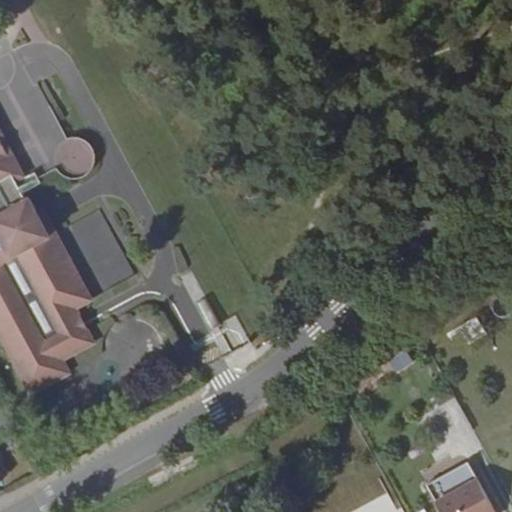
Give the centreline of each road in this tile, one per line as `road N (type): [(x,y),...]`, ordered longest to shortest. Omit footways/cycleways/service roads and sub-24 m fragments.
road 1 (residential): [(45,50),(65,53),(229,400)]
road 2 (residential): [(511,160),(318,334),(229,400)]
road 3 (residential): [(33,511),(229,400)]
